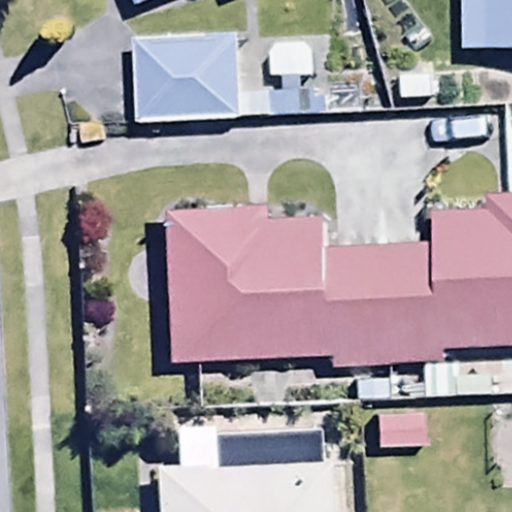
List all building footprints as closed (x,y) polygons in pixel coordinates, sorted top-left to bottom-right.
[(195,0),(134,3),(137,88),(236,84),(232,0),(195,0)] [(511,0),(462,0),(462,12),(511,12),(511,0)] [(161,216),(164,371),(321,368),(321,377),(441,375),(441,361),(511,359),(511,201),(493,202),(493,220),(434,221),(435,251),(330,253),(329,226),(271,227),(271,214),(161,216)] [(372,417),(372,456),(423,456),(423,417),(372,417)] [(175,446),(176,478),(150,479),(151,511),(328,511),(327,473),(318,473),(317,441),(175,446)]
